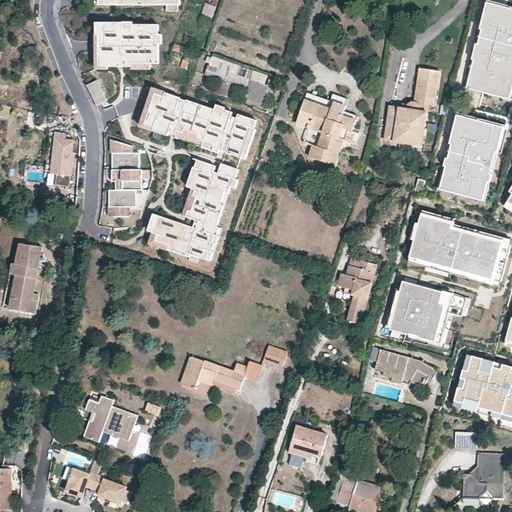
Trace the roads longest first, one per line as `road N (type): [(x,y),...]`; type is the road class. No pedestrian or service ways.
road 1 (residential): [(88,232),(88,115),(56,43),(48,0)]
road 2 (residential): [(32,511),(61,367)]
road 3 (unknown): [(447,118),(480,0)]
